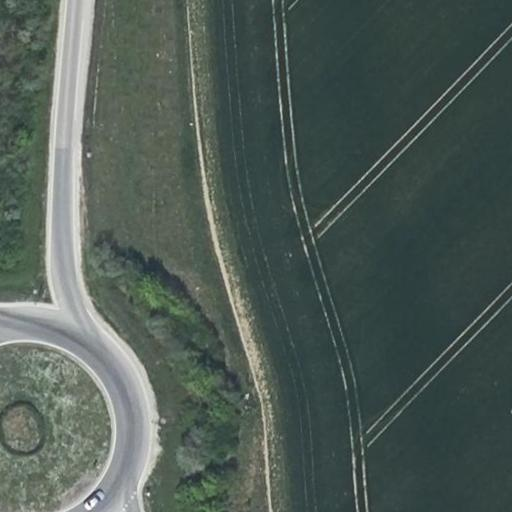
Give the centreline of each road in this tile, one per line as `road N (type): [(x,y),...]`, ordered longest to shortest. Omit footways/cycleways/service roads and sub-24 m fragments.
road 1 (trunk): [(77,335),(57,234),(69,0)]
road 2 (secondary): [(121,467),(127,407),(118,379),(77,335)]
